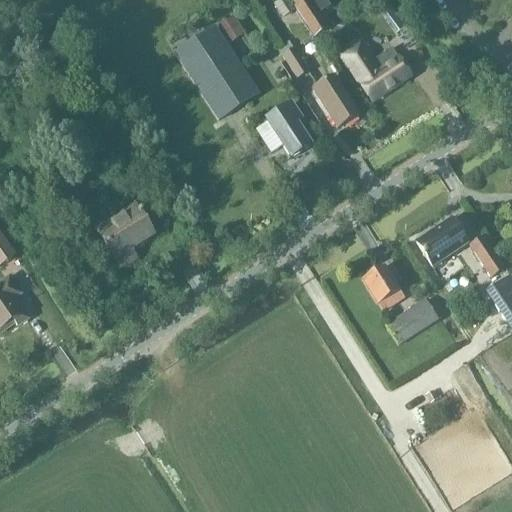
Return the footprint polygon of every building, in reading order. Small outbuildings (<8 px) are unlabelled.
[(293,12),(284,0),(281,0),(273,6),(282,20),(293,12)] [(300,0),(292,5),(315,39),(328,30),(318,16),(330,8),(324,0),(300,0)] [(386,21),(396,14),(391,7),(381,15),(386,21)] [(230,19),(217,27),(226,40),(239,32),(230,19)] [(258,96),(241,69),(215,28),(175,54),(218,122),(258,96)] [(349,49),(338,58),(357,87),(373,77),(366,66),(377,59),(362,38),(347,47),(349,49)] [(279,50),(283,56),(293,49),(289,43),(279,50)] [(293,49),(283,56),(297,77),(307,71),(293,49)] [(392,49),(377,59),(366,66),(373,77),(357,87),(354,89),(365,107),(411,78),(392,49)] [(313,91),(338,130),(360,116),(336,77),(313,91)] [(311,147),(296,124),(301,121),(292,106),(266,122),(274,134),(273,135),(290,161),(311,147)] [(128,252),(151,237),(134,210),(96,235),(118,270),(133,260),(128,252)] [(468,245),(452,221),(416,245),(432,269),(468,245)] [(21,260),(34,251),(21,232),(8,241),(21,260)] [(0,236),(0,267),(14,257),(0,236)] [(483,240),(470,249),(491,280),(504,271),(483,240)] [(382,314),(404,299),(383,267),(361,281),(382,314)] [(511,281),(510,278),(487,294),(511,332),(511,281)] [(9,280),(0,286),(0,333),(12,325),(24,316),(13,300),(19,295),(9,280)] [(398,348),(439,322),(426,302),(385,328),(398,348)] [(430,405),(437,401),(433,393),(425,398),(430,405)]
